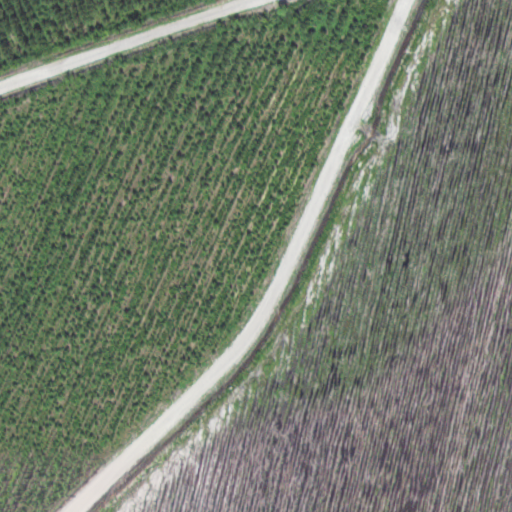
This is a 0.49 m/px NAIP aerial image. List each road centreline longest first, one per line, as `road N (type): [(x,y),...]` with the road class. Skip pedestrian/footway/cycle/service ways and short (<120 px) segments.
road 1 (residential): [(396,0),(361,127),(251,338),(72,511)]
road 2 (residential): [(0,96),(284,0)]
